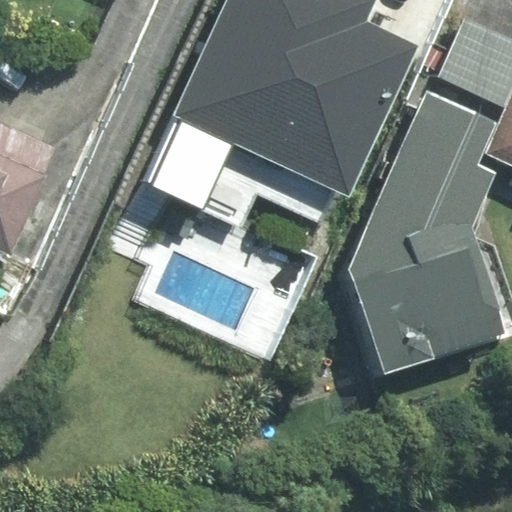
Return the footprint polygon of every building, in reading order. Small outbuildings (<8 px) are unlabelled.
[(218,0),(166,113),(336,192),(405,43),(352,18),(361,0),(218,0)] [(495,103),(511,65),(511,42),(458,18),(432,75),(495,103)] [(511,80),(480,149),(511,164),(511,80)] [(376,379),(511,334),(511,320),(487,244),(465,233),(462,220),(486,169),(467,160),(486,121),(422,90),(339,266),(376,379)] [(0,243),(32,171),(0,156),(0,243)]
